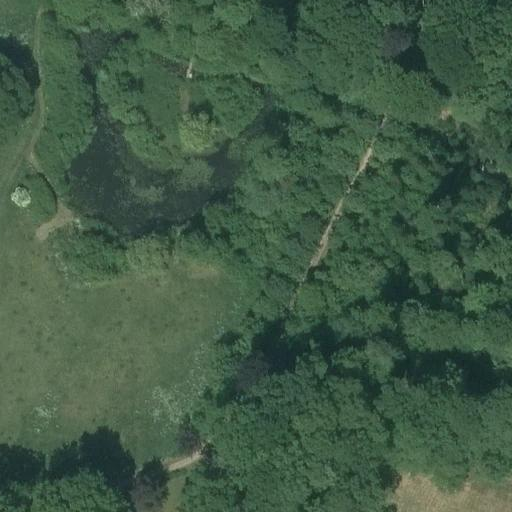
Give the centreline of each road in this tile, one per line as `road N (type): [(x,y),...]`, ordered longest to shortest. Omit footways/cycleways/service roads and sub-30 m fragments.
road 1 (track): [(53,511),(197,454),(229,417),(441,0)]
road 2 (track): [(396,441),(511,485)]
